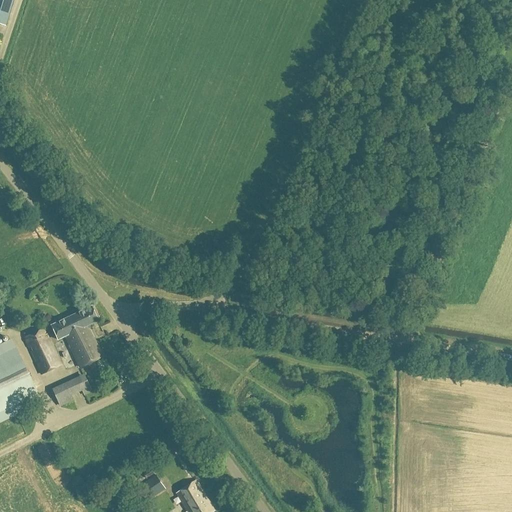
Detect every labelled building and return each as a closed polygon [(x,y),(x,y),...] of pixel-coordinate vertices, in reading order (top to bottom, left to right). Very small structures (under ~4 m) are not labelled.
[(0,0),(0,23),(5,25),(13,0),(0,0)] [(65,336),(88,326),(99,320),(92,306),(50,325),(57,340),(65,336)] [(102,357),(88,326),(65,336),(79,367),(102,357)] [(61,365),(43,329),(23,339),(41,376),(61,365)] [(0,420),(41,401),(37,392),(12,340),(0,346),(0,420)] [(79,406),(88,402),(78,378),(49,391),(55,406),(75,397),(79,406)] [(169,456),(193,441),(188,433),(164,448),(169,456)] [(155,473),(152,469),(152,468),(144,473),(147,478),(155,473)] [(157,475),(136,488),(145,502),(165,490),(157,475)] [(215,511),(216,511),(197,480),(176,492),(188,511),(186,511),(215,511)]
